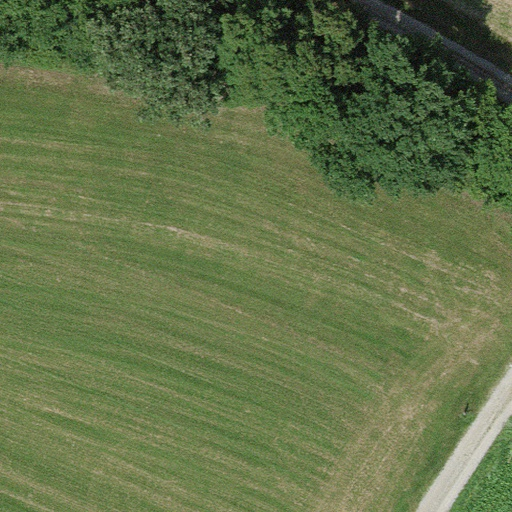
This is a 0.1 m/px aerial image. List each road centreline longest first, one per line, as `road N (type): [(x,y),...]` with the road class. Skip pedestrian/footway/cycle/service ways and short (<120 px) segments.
road 1 (track): [(511,100),(423,41),(331,0)]
road 2 (track): [(511,407),(447,511)]
